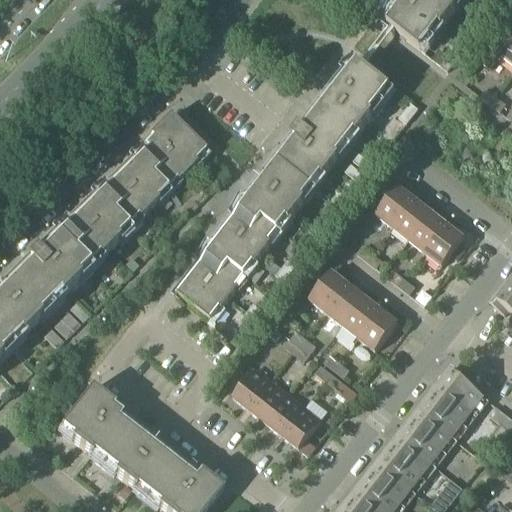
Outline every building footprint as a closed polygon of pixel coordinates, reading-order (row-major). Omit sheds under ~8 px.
[(409,0),(387,28),(392,32),(402,40),(401,41),(404,43),(405,43),(420,54),(439,30),(441,32),(457,11),(455,10),(462,0),(409,0)] [(476,8),(484,13),(490,6),(482,0),(476,8)] [(504,0),(494,0),(492,2),(500,8),(505,1),(504,0)] [(490,6),(484,13),(491,19),(497,12),(490,6)] [(496,52),(502,57),(511,44),(511,42),(506,38),(496,52)] [(500,60),(511,69),(511,44),(502,57),(500,60)] [(451,55),(439,70),(447,75),(458,61),(451,55)] [(296,145),(211,253),(177,297),(210,323),(219,311),(221,312),(237,292),(235,290),(253,268),(255,269),(271,249),(269,247),(287,224),(289,226),(305,205),(303,204),(321,181),(323,182),(339,161),(337,160),(355,137),(357,139),(373,118),(371,117),(391,92),(375,80),(376,79),(373,77),(372,78),(362,70),(357,66),(313,123),(309,120),(300,132),(299,131),(292,141),(296,145)] [(480,101),(489,109),(495,102),(485,94),(480,101)] [(495,102),(489,109),(499,116),(505,109),(495,102)] [(398,122),(406,128),(417,113),(410,107),(398,122)] [(0,363),(0,362),(0,360),(19,341),(21,343),(39,324),(38,323),(58,302),(60,304),(78,285),(76,284),(97,263),(99,265),(117,246),(116,244),(136,224),(138,226),(146,218),(156,207),(154,206),(175,185),(177,187),(195,168),(193,167),(204,156),(168,120),(139,149),(145,155),(95,205),(37,263),(34,259),(25,268),(25,269),(14,279),(18,283),(0,300),(0,363)] [(359,147),(354,154),(359,158),(353,166),(367,177),(381,160),(376,156),(374,159),(359,147)] [(344,176),(359,188),(365,180),(350,169),(344,176)] [(375,220),(392,233),(414,204),(397,191),(375,220)] [(392,233),(408,246),(430,217),(414,204),(392,233)] [(408,246),(424,258),(446,230),(430,217),(408,246)] [(320,222),(315,229),(322,235),(328,228),(320,222)] [(322,235),(315,229),(309,236),(316,242),(322,235)] [(446,230),(424,258),(441,271),(463,243),(446,230)] [(356,258),(366,266),(371,258),(362,251),(356,258)] [(371,258),(366,266),(375,273),(381,266),(371,258)] [(270,264),(265,272),(282,285),(283,286),(288,278),(281,272),(270,264)] [(287,265),(281,272),(288,278),(294,271),(287,265)] [(117,277),(122,283),(128,278),(122,272),(117,277)] [(309,305),(326,318),(348,290),(331,276),(309,305)] [(389,284),(399,292),(405,284),(395,277),(389,284)] [(405,284),(399,292),(408,299),(414,292),(405,284)] [(511,286),(496,307),(507,315),(511,319),(511,286)] [(326,318),(342,331),(364,302),(348,290),(326,318)] [(342,331),(358,344),(380,315),(364,302),(342,331)] [(89,320),(75,307),(69,313),(82,327),(89,320)] [(253,308),(247,316),(254,321),(260,314),(253,308)] [(380,315),(358,344),(375,356),(397,328),(380,315)] [(254,321),(247,316),(241,323),(249,329),(254,321)] [(52,330),(65,344),(79,330),(66,317),(52,330)] [(42,340),(55,353),(62,347),(49,333),(42,340)] [(295,337),(290,344),(299,351),(305,344),(295,337)] [(284,351),(294,358),(299,351),(290,344),(284,351)] [(305,344),(299,351),(309,359),(314,352),(305,344)] [(299,351),(294,358),(303,366),(309,359),(299,351)] [(323,367),(333,375),(339,367),(329,360),(323,367)] [(339,367),(333,375),(343,382),(348,375),(339,367)] [(315,378),(324,386),(330,378),(321,371),(315,378)] [(232,402),(249,416),(271,387),(254,374),(232,402)] [(451,377),(389,457),(345,511),(397,511),(483,402),(451,377)] [(330,378),(324,386),(334,393),(340,386),(330,378)] [(249,416),(265,428),(287,400),(271,387),(249,416)] [(70,444),(90,460),(92,458),(114,476),(113,478),(133,494),(135,492),(158,510),(156,511),(208,511),(222,495),(198,477),(193,484),(117,424),(122,418),(90,393),(59,433),(71,442),(70,444)] [(265,428),(281,441),(304,412),(287,400),(265,428)] [(304,412),(281,441),(298,454),(321,426),(304,412)] [(489,420),(500,429),(508,435),(511,430),(511,424),(495,412),(489,420)] [(508,435),(500,429),(485,448),(493,455),(508,435)] [(450,484),(430,510),(432,511),(447,511),(462,493),(450,484)]
